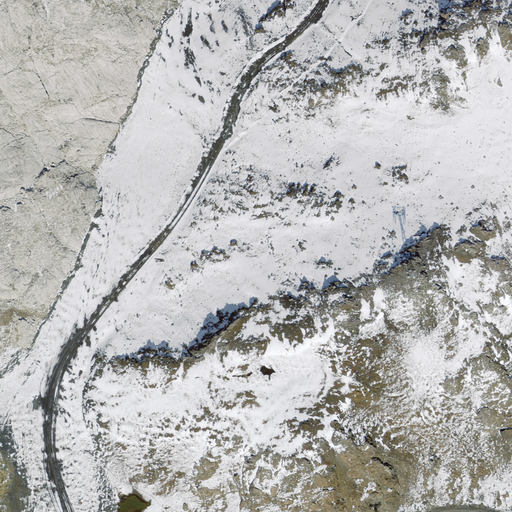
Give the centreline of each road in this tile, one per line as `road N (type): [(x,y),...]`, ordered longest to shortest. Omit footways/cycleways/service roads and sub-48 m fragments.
road 1 (track): [(66,511),(45,424),(55,379),(200,169)]
road 2 (track): [(200,169),(248,80),(330,0)]
